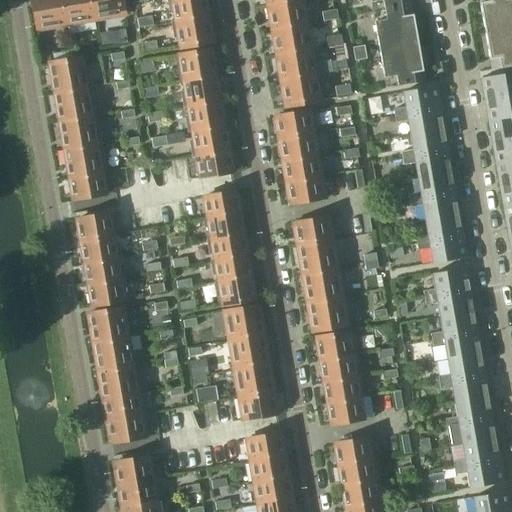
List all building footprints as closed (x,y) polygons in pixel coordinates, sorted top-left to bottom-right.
[(30,0),(36,30),(65,25),(60,0),(30,0)] [(90,0),(60,0),(65,25),(94,20),(90,0)] [(121,0),(90,0),(94,20),(124,15),(121,0)] [(203,0),(166,0),(169,14),(173,13),(175,21),(170,22),(170,24),(207,18),(203,0)] [(409,0),(369,0),(372,13),(410,6),(409,0)] [(511,0),(478,0),(484,32),(511,26),(511,0)] [(301,1),(267,7),(271,32),(306,26),(301,1)] [(410,6),(372,13),(378,50),(417,43),(410,6)] [(335,10),(321,12),(322,22),(337,19),(335,10)] [(151,16),(136,19),(138,28),(152,26),(151,16)] [(207,18),(170,24),(173,39),(178,38),(180,49),(211,43),(207,18)] [(306,26),(271,32),(276,57),(310,51),(306,26)] [(511,26),(484,32),(490,70),(511,66),(511,26)] [(126,43),(124,30),(117,31),(119,44),(126,43)] [(340,35),(325,37),(327,47),(341,44),(340,35)] [(155,41),(140,44),(142,53),(157,50),(155,41)] [(417,43),(378,50),(385,89),(424,82),(417,43)] [(352,48),(353,55),(365,53),(363,46),(352,48)] [(175,67),(178,81),(214,75),(210,49),(178,55),(180,66),(175,67)] [(74,50),(52,54),(53,62),(76,58),(74,50)] [(310,51),(276,57),(280,82),(315,76),(310,51)] [(111,62),(123,60),(122,52),(110,55),(111,62)] [(365,53),(353,55),(354,61),(366,59),(365,53)] [(76,58),(53,62),(48,63),(54,92),(90,86),(87,68),(82,69),(80,58),(76,58)] [(344,60),(329,62),(331,71),(346,69),(344,60)] [(137,65),(139,74),(154,71),(152,62),(137,65)] [(511,72),(480,79),(483,101),(511,95),(511,72)] [(214,75),(178,81),(177,81),(178,83),(183,83),(184,91),(180,92),(182,106),(219,100),(214,75)] [(315,76),(280,82),(285,108),(319,102),(315,76)] [(116,91),(128,88),(127,81),(115,83),(116,91)] [(348,85),(334,87),(335,96),(350,94),(348,85)] [(90,86),(54,92),(58,121),(95,114),(92,96),(87,97),(86,89),(91,88),(90,86)] [(392,110),(394,116),(440,108),(436,86),(402,92),(404,107),(392,110)] [(142,89),(143,99),(158,96),(156,87),(142,89)] [(511,95),(483,101),(487,122),(511,117),(511,95)] [(219,100),(182,106),(182,108),(187,108),(189,116),(184,117),(186,131),(223,125),(219,100)] [(349,106),(334,109),(336,117),(350,114),(349,106)] [(440,108),(394,116),(395,123),(407,121),(409,135),(444,129),(440,108)] [(121,120),(133,117),(132,110),(120,112),(121,120)] [(308,111),(274,117),(278,139),(312,133),(308,111)] [(146,114),(148,123),(162,121),(161,112),(146,114)] [(95,114),(58,121),(63,149),(100,143),(97,124),(92,125),(91,117),(96,116),(95,114)] [(511,117),(487,122),(491,143),(511,139),(511,117)] [(223,125),(186,131),(187,133),(192,132),(193,141),(188,141),(191,156),(227,149),(223,125)] [(353,127),(338,130),(339,138),(354,135),(353,127)] [(444,129),(409,135),(412,150),(400,152),(401,159),(448,151),(444,129)] [(312,133),(278,139),(281,161),(316,155),(312,133)] [(150,139),(152,148),(166,146),(165,136),(150,139)] [(126,147),(138,145),(137,138),(124,140),(126,147)] [(511,139),(491,143),(495,165),(511,161),(511,139)] [(100,143),(63,149),(68,177),(105,171),(102,153),(97,154),(96,145),(101,145),(100,143)] [(227,149),(191,156),(191,158),(196,157),(200,178),(229,173),(232,173),(227,149)] [(356,149),(342,151),(343,159),(358,157),(356,149)] [(451,172),(448,151),(401,159),(402,165),(414,163),(416,178),(451,172)] [(316,155),(281,161),(285,183),(320,177),(316,155)] [(232,192),(229,173),(200,178),(196,157),(191,158),(191,156),(105,171),(106,173),(101,174),(104,193),(115,191),(117,206),(89,211),(90,217),(108,214),(112,237),(202,221),(202,219),(206,218),(203,197),(232,192)] [(511,161),(495,165),(498,186),(511,183),(511,161)] [(360,170),(353,171),(356,189),(363,188),(360,170)] [(105,171),(68,177),(72,201),(104,195),(104,193),(101,174),(106,173),(105,171)] [(451,172),(416,178),(419,193),(407,195),(408,201),(455,193),(451,172)] [(320,177),(285,183),(289,205),(324,199),(320,177)] [(511,183),(498,186),(502,207),(511,205),(511,183)] [(202,221),(239,215),(235,191),(232,192),(203,197),(206,218),(202,219),(202,221)] [(455,193),(408,201),(410,208),(421,206),(424,221),(459,215),(455,193)] [(511,205),(502,207),(506,228),(511,227),(511,205)] [(90,217),(76,219),(80,242),(112,237),(108,214),(90,217)] [(370,232),(368,214),(361,215),(364,233),(370,232)] [(239,215),(202,221),(204,233),(209,232),(210,239),(205,240),(206,242),(243,236),(239,215)] [(459,215),(424,221),(426,235),(415,237),(416,244),(462,236),(459,215)] [(292,223),(296,245),(331,239),(327,217),(292,223)] [(243,236),(206,242),(208,254),(213,253),(214,261),(209,261),(209,263),(210,263),(246,257),(243,236)] [(462,236),(416,244),(417,251),(429,249),(431,264),(466,258),(462,236)] [(112,237),(80,242),(83,262),(120,256),(118,244),(113,245),(112,237)] [(182,237),(168,239),(169,247),(184,244),(182,237)] [(331,239),(296,245),(301,274),(336,268),(331,239)] [(156,249),(155,241),(140,244),(142,252),(156,249)] [(362,256),(363,263),(376,261),(375,253),(362,256)] [(120,256),(83,262),(87,284),(124,277),(122,265),(117,266),(116,259),(121,258),(120,256)] [(246,257),(210,263),(212,276),(216,275),(218,282),(213,283),(213,285),(250,278),(246,257)] [(186,258),(171,260),(173,268),(187,266),(186,258)] [(376,261),(363,263),(365,271),(377,268),(376,261)] [(160,270),(159,262),(144,265),(145,273),(160,270)] [(336,268),(301,274),(308,311),(342,305),(336,268)] [(422,292),(423,298),(470,290),(466,268),(431,274),(434,289),(422,292)] [(124,277),(87,284),(91,308),(128,302),(127,300),(125,288),(121,288),(119,280),(124,279),(124,277)] [(250,278),(213,285),(215,297),(220,296),(222,306),(254,300),(250,278)] [(190,279),(175,282),(177,290),(191,287),(190,279)] [(164,292),(162,284),(148,286),(149,294),(164,292)] [(470,290),(423,298),(424,305),(436,303),(439,317),(474,311),(470,290)] [(193,300),(179,303),(180,311),(195,308),(193,300)] [(154,311),(167,309),(166,302),(153,304),(154,311)] [(407,316),(405,302),(397,303),(400,317),(407,316)] [(223,312),(228,340),(262,334),(257,305),(223,312)] [(342,305),(308,311),(311,333),(346,326),(342,305)] [(87,313),(92,341),(126,335),(121,307),(87,313)] [(372,312),(373,319),(386,317),(384,309),(372,312)] [(474,311),(439,317),(441,332),(430,334),(431,341),(477,333),(474,311)] [(182,321),(183,328),(196,326),(195,319),(182,321)] [(388,327),(373,330),(374,338),(389,335),(388,327)] [(159,340),(172,338),(171,331),(158,333),(159,340)] [(315,337),(319,359),(355,353),(353,341),(349,342),(347,332),(315,337)] [(477,333),(431,341),(432,347),(444,345),(446,360),(481,354),(477,333)] [(262,334),(228,340),(233,369),(267,363),(262,334)] [(126,335),(92,341),(97,369),(131,363),(126,335)] [(187,350),(188,357),(201,355),(200,348),(187,350)] [(391,349),(377,351),(378,359),(393,356),(391,349)] [(174,352),(162,354),(163,361),(176,359),(174,352)] [(356,353),(355,353),(319,359),(323,381),(359,374),(357,362),(352,363),(351,356),(356,355),(356,353)] [(481,354),(446,360),(449,375),(437,377),(438,383),(485,375),(481,354)] [(164,368),(177,366),(176,359),(163,361),(164,368)] [(131,363),(97,369),(101,396),(136,390),(131,363)] [(267,363),(233,369),(238,397),(272,391),(267,363)] [(395,370),(380,372),(382,380),(396,378),(395,370)] [(359,374),(323,381),(327,404),(359,399),(363,398),(363,396),(361,383),(356,384),(355,377),(360,376),(359,374)] [(485,375),(438,383),(439,390),(451,388),(454,403),(488,396),(485,375)] [(192,378),(193,385),(206,383),(205,376),(192,378)] [(169,397),(182,395),(181,387),(168,389),(169,397)] [(136,390),(101,396),(110,444),(144,438),(144,436),(140,414),(136,390)] [(272,391),(238,397),(242,421),(274,415),(276,415),(272,391)] [(399,391),(392,392),(395,410),(401,409),(399,391)] [(488,396),(454,403),(456,417),(444,419),(445,426),(492,418),(488,396)] [(245,439),(277,434),(274,415),(242,421),(238,397),(140,414),(144,436),(157,434),(160,449),(127,454),(128,460),(147,456),(151,479),(249,462),(245,439)] [(359,399),(327,404),(330,425),(362,420),(359,399)] [(492,418),(445,426),(447,432),(458,430),(461,445),(496,439),(492,418)] [(245,439),(249,462),(284,456),(280,433),(277,434),(245,439)] [(406,435),(400,436),(403,454),(409,453),(406,435)] [(366,438),(334,444),(337,465),(369,459),(366,438)] [(427,439),(418,440),(420,452),(429,450),(427,439)] [(496,439),(461,445),(463,460),(452,462),(453,468),(499,460),(496,439)] [(128,460),(113,462),(121,507),(155,501),(151,479),(147,456),(128,460)] [(284,456),(249,462),(253,485),(288,479),(284,456)] [(374,458),(369,459),(337,465),(341,488),(378,482),(378,480),(373,481),(372,474),(376,473),(374,461),(374,458)] [(499,460),(453,468),(454,475),(466,473),(468,489),(503,482),(499,460)] [(412,466),(397,469),(399,477),(413,474),(412,466)] [(425,474),(427,491),(445,489),(443,471),(425,474)] [(225,479),(210,481),(211,489),(226,487),(225,479)] [(288,479),(253,485),(257,506),(291,500),(288,479)] [(378,482),(341,488),(345,510),(382,503),(382,501),(377,502),(375,495),(380,494),(378,482)] [(199,492),(197,484),(185,486),(186,494),(199,492)] [(416,487),(401,490),(402,498),(417,495),(416,487)] [(510,511),(507,491),(472,497),(474,511),(510,511)] [(228,500),(214,503),(215,510),(230,508),(228,500)] [(293,511),(291,500),(257,506),(257,511),(293,511)] [(157,511),(155,501),(121,507),(121,511),(157,511)] [(383,511),(382,503),(345,510),(345,511),(383,511)]
